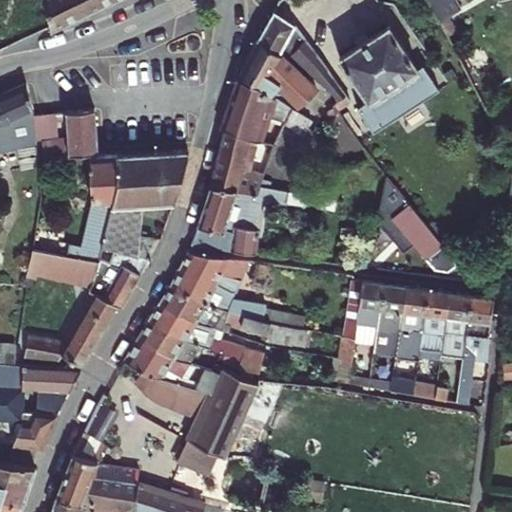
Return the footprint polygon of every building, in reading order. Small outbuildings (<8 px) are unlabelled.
[(51,0),(58,21),(105,0),(51,0)] [(428,0),(452,43),(470,34),(454,0),(428,0)] [(281,53),(295,27),(274,15),(269,24),(261,40),(281,53)] [(344,58),(370,103),(364,107),(372,124),(428,90),(419,75),(411,80),(385,33),(344,58)] [(241,80),(264,90),(268,82),(299,106),(297,110),(312,120),(326,96),(281,53),(261,40),(251,59),(241,80)] [(295,57),(345,113),(351,109),(308,46),(295,57)] [(264,90),(241,80),(233,100),(224,126),(227,126),(225,139),(246,144),(247,137),(259,141),(274,110),(284,115),(289,104),(264,90)] [(30,87),(0,99),(0,150),(42,135),(39,116),(30,87)] [(51,141),(53,159),(103,155),(100,113),(73,114),(75,140),(66,140),(51,141)] [(54,115),(39,116),(42,135),(44,143),(51,141),(66,140),(63,115),(54,115)] [(225,139),(213,186),(257,191),(261,169),(247,168),(248,163),(242,162),(246,144),(225,139)] [(164,154),(124,157),(125,181),(118,206),(111,236),(110,240),(122,245),(153,257),(165,237),(152,233),(158,201),(187,203),(196,185),(198,152),(164,154)] [(116,157),(59,161),(59,167),(70,167),(71,191),(84,191),(84,199),(98,207),(118,206),(125,181),(124,157),(116,157)] [(213,186),(205,220),(232,224),(241,226),(242,222),(266,226),(273,188),(262,187),(261,191),(257,191),(213,186)] [(65,251),(66,242),(71,200),(50,197),(51,203),(43,249),(65,251)] [(398,207),(402,213),(398,216),(429,256),(445,243),(413,203),(410,206),(407,201),(398,207)] [(232,224),(205,220),(199,244),(261,253),(266,226),(242,222),(241,226),(232,224)] [(105,260),(110,240),(111,236),(97,233),(93,247),(90,256),(105,260)] [(66,242),(65,251),(69,251),(90,256),(93,247),(66,242)] [(115,257),(129,263),(150,272),(158,260),(153,257),(122,245),(115,257)] [(188,252),(173,282),(209,302),(222,305),(230,291),(235,292),(251,262),(188,252)] [(98,290),(127,305),(130,306),(150,272),(129,263),(120,277),(109,273),(112,266),(104,264),(98,290)] [(272,265),(260,263),(256,281),(267,284),(272,265)] [(389,284),(364,280),(360,305),(380,307),(382,294),(387,295),(389,284)] [(173,282),(162,300),(199,319),(198,321),(211,323),(222,305),(209,302),(173,282)] [(403,310),(408,287),(389,284),(387,295),(382,294),(380,307),(403,310)] [(430,291),(408,287),(403,310),(425,312),(430,291)] [(451,294),(430,291),(425,312),(420,348),(442,352),(444,338),(451,294)] [(467,341),(474,297),(451,294),(444,338),(467,341)] [(495,300),(474,297),(467,341),(459,389),(470,391),(476,353),(490,355),(491,339),(489,338),(495,300)] [(68,352),(92,364),(124,311),(101,299),(75,341),(39,336),(35,356),(65,358),(68,352)] [(158,306),(151,319),(188,338),(198,321),(199,319),(162,300),(158,306)] [(277,314),(233,306),(230,319),(246,321),(247,318),(274,323),(277,314)] [(188,338),(151,319),(139,337),(177,358),(188,338)] [(177,358),(139,337),(125,359),(151,372),(166,377),(177,358)] [(217,354),(208,351),(202,367),(213,370),(217,354)] [(213,370),(207,389),(188,455),(215,462),(224,432),(238,436),(257,366),(217,354),(213,370)] [(86,365),(23,361),(0,359),(0,384),(45,387),(44,409),(38,420),(0,416),(0,444),(51,450),(86,365)] [(375,373),(368,372),(367,379),(374,380),(375,373)] [(143,511),(211,511),(214,497),(142,480),(143,465),(103,461),(111,435),(86,427),(58,496),(84,501),(98,504),(143,511)] [(44,469),(0,462),(0,478),(39,484),(44,469)] [(0,478),(0,498),(32,503),(39,484),(0,478)] [(52,511),(79,511),(84,501),(58,496),(52,511)] [(29,511),(32,503),(0,498),(0,511),(29,511)]
